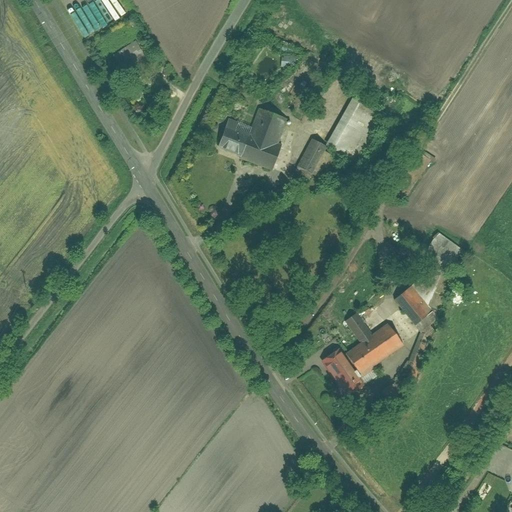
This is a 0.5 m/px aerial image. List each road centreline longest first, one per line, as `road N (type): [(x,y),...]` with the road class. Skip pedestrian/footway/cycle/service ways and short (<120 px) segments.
road 1 (tertiary): [(144,179),(254,362),(328,468),(371,511)]
road 2 (track): [(0,364),(144,179)]
road 3 (tertiary): [(35,0),(144,179)]
road 4 (residential): [(249,0),(144,179)]
